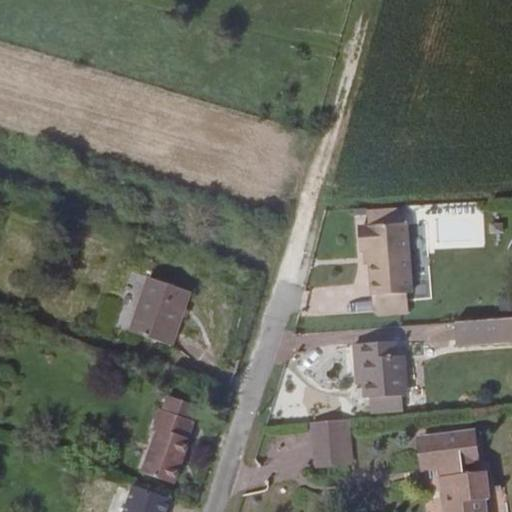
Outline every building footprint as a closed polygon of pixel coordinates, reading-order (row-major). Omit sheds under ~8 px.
[(410,204),(411,231),(424,231),(424,249),(483,248),(482,202),(410,204)] [(407,292),(402,222),(356,226),(358,250),(363,250),(365,296),(373,295),(374,313),(403,312),(402,293),(407,292)] [(178,283),(140,270),(119,329),(158,341),(178,283)] [(511,334),(511,317),(460,323),(461,338),(511,334)] [(402,355),(401,344),(362,347),(363,358),(366,387),(367,398),(374,399),(407,395),(413,395),(409,354),(402,355)] [(358,387),(366,387),(363,358),(355,359),(358,387)] [(141,412),(149,415),(146,422),(179,433),(188,407),(147,393),(141,412)] [(375,411),(408,408),(407,395),(374,399),(375,411)] [(130,461),(165,473),(179,433),(146,422),(130,461)] [(344,467),(339,423),(305,427),(310,470),(344,467)] [(464,458),(462,429),(409,435),(411,464),(433,462),(434,473),(430,473),(434,511),(474,511),(474,495),(481,495),(479,468),(454,470),(453,459),(464,458)] [(165,511),(169,493),(113,483),(108,511),(165,511)]
